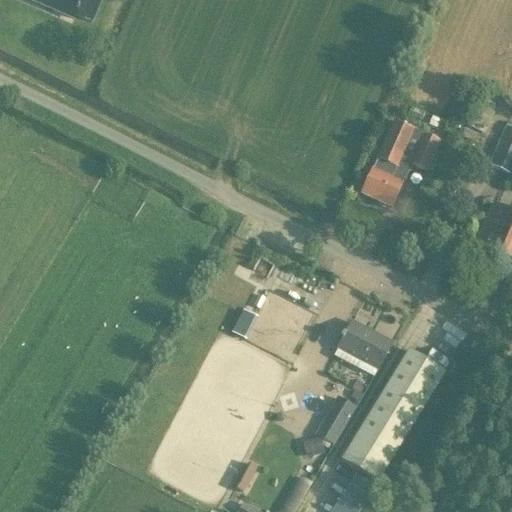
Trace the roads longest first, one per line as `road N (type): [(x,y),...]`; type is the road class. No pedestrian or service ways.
road 1 (unclassified): [(511,343),(0,82)]
road 2 (unknown): [(371,271),(302,405)]
